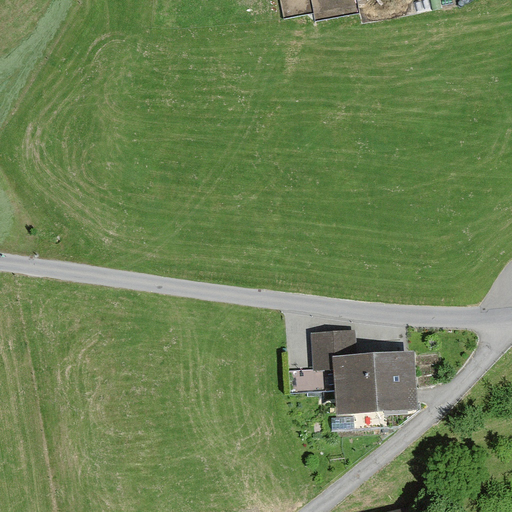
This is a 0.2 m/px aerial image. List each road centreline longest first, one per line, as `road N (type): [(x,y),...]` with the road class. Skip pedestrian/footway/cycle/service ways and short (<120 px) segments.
road 1 (unclassified): [(0,262),(409,317),(511,316)]
road 2 (track): [(511,317),(441,408),(317,511)]
